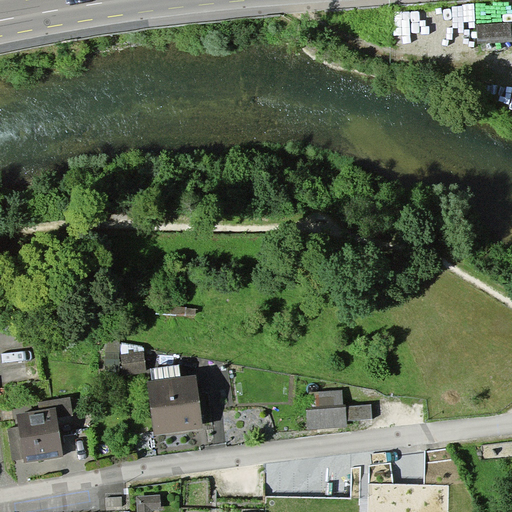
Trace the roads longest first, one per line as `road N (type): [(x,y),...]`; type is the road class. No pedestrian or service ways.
road 1 (residential): [(0,497),(226,459),(511,427)]
road 2 (primary): [(0,20),(130,0)]
